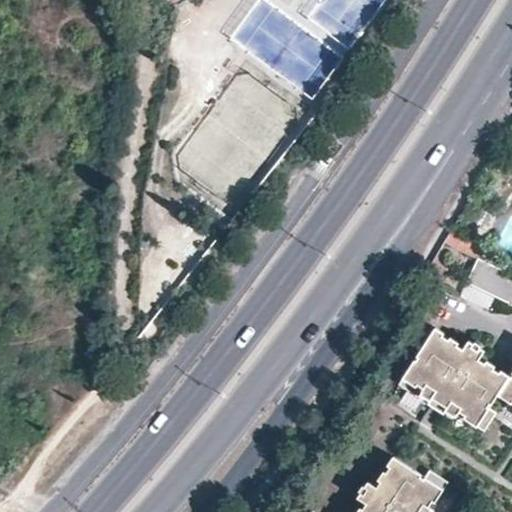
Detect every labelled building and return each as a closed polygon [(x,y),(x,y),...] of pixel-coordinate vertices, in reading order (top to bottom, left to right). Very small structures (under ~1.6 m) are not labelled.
[(476,254),(480,256),(487,243),(466,233),(458,245),(476,254)] [(511,301),(511,271),(480,256),(476,254),(464,278),(492,292),(511,301)] [(486,305),(492,292),(464,278),(458,292),(486,305)] [(468,340),(469,339),(464,335),(458,344),(451,341),(453,338),(446,333),(443,336),(437,332),(439,329),(430,324),(396,380),(413,392),(418,386),(426,390),(422,397),(426,400),(428,402),(431,398),(437,402),(435,405),(440,408),(444,401),(481,424),(492,406),(485,402),(494,388),(505,370),(496,364),(494,367),(491,361),(482,356),(481,359),(475,355),(480,346),(475,342),(474,344),(468,340)] [(472,335),(469,339),(468,340),(474,344),(475,342),(477,339),(472,335)] [(511,359),(505,370),(494,388),(511,399),(511,359)] [(418,386),(413,392),(422,397),(426,390),(418,386)] [(355,511),(427,511),(448,479),(428,467),(423,474),(392,454),(373,484),(367,480),(357,497),(363,501),(355,511)]
